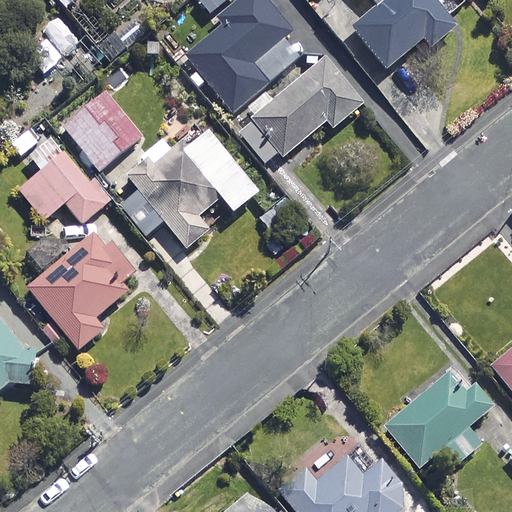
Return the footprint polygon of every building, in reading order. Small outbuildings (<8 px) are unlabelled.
[(91,0),(53,0),(90,45),(113,27),(91,0)] [(204,87),(230,117),(305,51),(260,0),(241,0),(215,23),(220,30),(183,62),(192,73),(185,79),(197,93),(204,87)] [(367,0),(375,10),(350,30),(383,72),(428,37),(433,44),(452,28),(429,0),(367,0)] [(139,14),(110,35),(123,54),(153,33),(139,14)] [(72,75),(45,39),(25,54),(53,90),(72,75)] [(279,158),(322,123),(330,133),(359,110),(322,64),(250,122),(279,158)] [(139,137),(103,93),(59,128),(95,173),(139,137)] [(161,227),(184,254),(211,230),(200,217),(217,202),(228,215),(256,190),(204,131),(174,158),(159,140),(117,178),(133,196),(115,213),(142,243),(161,227)] [(88,186),(50,140),(29,157),(41,172),(15,193),(39,223),(62,204),(79,226),(108,203),(92,183),(88,186)] [(26,258),(41,276),(25,289),(76,352),(101,331),(92,320),(124,294),(116,284),(130,273),(96,232),(69,254),(54,236),(26,258)] [(0,392),(28,369),(0,334),(0,392)] [(511,350),(489,369),(511,396),(511,350)] [(461,394),(446,376),(383,430),(417,470),(430,458),(444,474),(471,451),(460,439),(491,413),(470,387),(461,394)] [(397,511),(408,504),(363,445),(312,484),(303,472),(278,491),(294,511),(397,511)] [(273,511),(252,487),(222,511),(273,511)]
